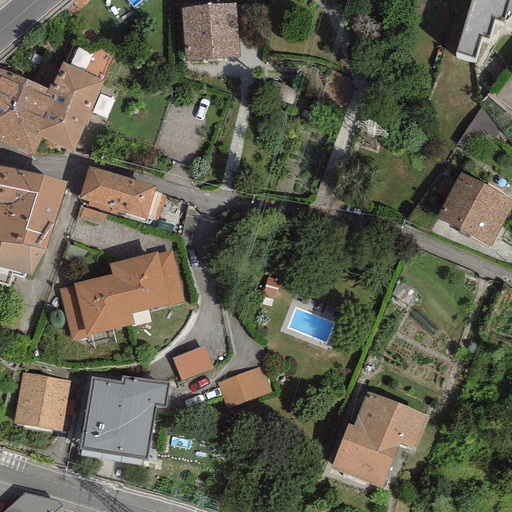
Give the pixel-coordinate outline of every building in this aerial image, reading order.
[(511,0),(480,0),(464,61),(484,66),(491,39),(497,41),(502,23),(510,25),(511,19),(511,0)] [(231,11),(179,16),(184,69),(236,64),(231,11)] [(318,108),(340,118),(356,81),(334,72),(318,108)] [(72,174),(102,103),(59,85),(48,111),(0,91),(0,162),(31,176),(38,160),(72,174)] [(154,208),(82,190),(73,226),(145,244),(154,208)] [(458,191),(433,240),(484,266),(510,216),(458,191)] [(58,215),(0,203),(0,292),(26,302),(58,215)] [(105,304),(66,311),(77,368),(128,359),(125,344),(166,336),(163,324),(177,322),(168,278),(102,291),(105,304)] [(175,371),(211,360),(206,343),(170,353),(175,371)] [(196,365),(165,378),(173,399),(204,385),(196,365)] [(254,374),(218,393),(233,421),(268,402),(254,374)] [(16,395),(9,448),(49,453),(56,401),(16,395)] [(84,409),(78,488),(139,493),(144,440),(156,441),(158,415),(84,409)] [(358,410),(327,493),(377,511),(395,463),(407,467),(419,432),(358,410)]
